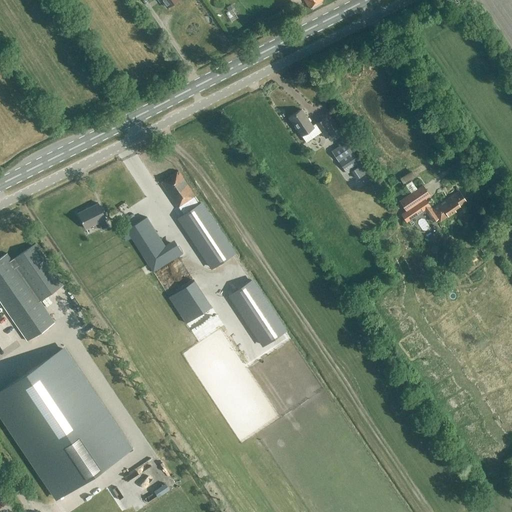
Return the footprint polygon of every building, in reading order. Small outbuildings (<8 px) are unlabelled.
[(304,0),(309,8),(323,1),(322,0),(304,0)] [(301,136),(313,127),(301,109),(289,118),(301,136)] [(325,138),(333,133),(323,119),(316,124),(325,138)] [(337,144),(339,146),(330,152),(346,174),(350,171),(355,179),(365,173),(343,140),(337,144)] [(161,183),(177,207),(178,206),(182,212),(178,214),(211,264),(231,251),(195,196),(164,151),(156,156),(170,177),(161,183)] [(133,204),(155,190),(133,156),(120,165),(132,182),(122,188),(133,204)] [(413,187),(419,184),(415,176),(409,179),(413,187)] [(459,191),(432,209),(424,198),(429,195),(422,185),(399,201),(406,211),(401,214),(406,222),(424,210),(433,223),(438,219),(440,221),(455,211),(454,209),(466,201),(459,191)] [(102,229),(108,226),(104,219),(105,219),(98,203),(77,213),(85,229),(98,222),(102,229)] [(146,217),(126,230),(153,272),(189,250),(179,236),(164,245),(146,217)] [(0,301),(27,341),(54,322),(40,301),(63,285),(35,244),(11,260),(6,253),(0,257),(0,301)] [(187,261),(185,261),(183,261),(181,261),(179,262),(177,263),(176,264),(174,266),(173,267),(172,269),(172,271),(172,273),(172,275),(172,277),(173,279),(174,281),(175,282),(177,283),(179,284),(181,285),(182,286),(184,286),(186,286),(188,285),(190,284),(192,283),(193,282),(195,280),(196,278),(196,276),(197,275),(197,273),(196,271),(196,269),(195,267),(194,265),(192,264),(191,263),(189,262),(187,261)] [(251,280),(230,294),(263,345),(285,331),(251,280)] [(80,295),(74,299),(78,305),(84,301),(80,295)] [(0,407),(62,497),(136,446),(68,347),(0,394),(0,407)]
